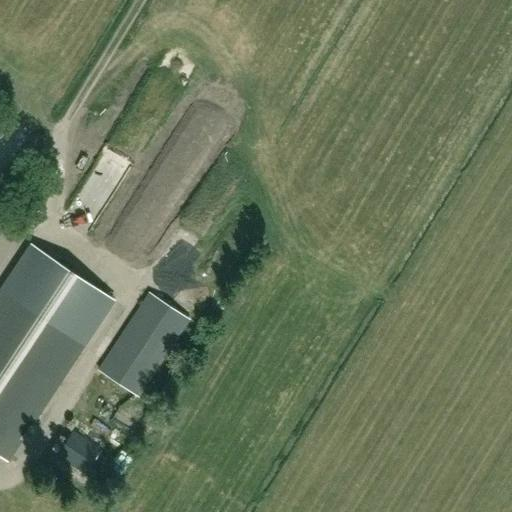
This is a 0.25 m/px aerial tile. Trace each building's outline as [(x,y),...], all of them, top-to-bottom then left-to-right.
[(149,112),(164,119),(178,90),(164,83),(149,112)] [(108,159),(100,172),(99,172),(86,195),(94,200),(79,226),(92,233),(128,170),(108,159)] [(28,226),(43,204),(22,189),(7,212),(28,226)] [(0,296),(0,454),(5,458),(82,343),(81,343),(110,298),(34,248),(5,292),(4,291),(4,292),(0,296)] [(139,397),(190,319),(149,292),(98,370),(139,397)] [(95,420),(100,408),(120,417),(128,400),(86,381),(73,410),(95,420)] [(85,473),(100,449),(66,426),(50,449),(85,473)] [(16,473),(8,487),(32,500),(40,486),(16,473)]
